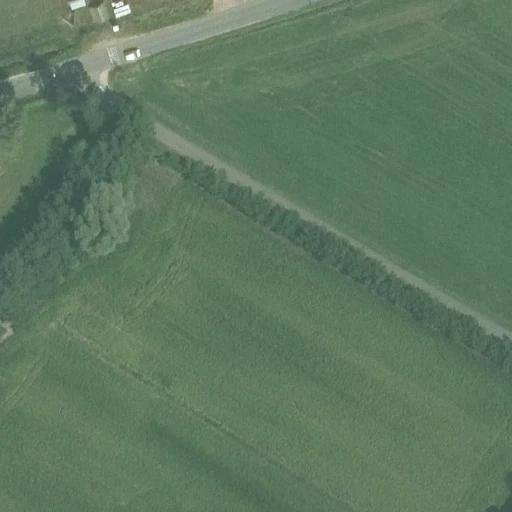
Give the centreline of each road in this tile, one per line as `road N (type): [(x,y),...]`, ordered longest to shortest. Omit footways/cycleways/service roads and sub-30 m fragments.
road 1 (unclassified): [(511,343),(60,73)]
road 2 (tertiary): [(60,73),(292,0)]
